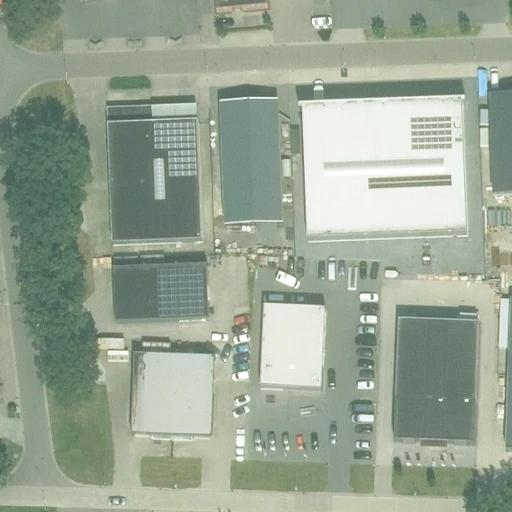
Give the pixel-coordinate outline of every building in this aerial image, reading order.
[(268,9),(266,0),(215,0),(216,14),(232,13),(232,11),(242,10),(242,12),(268,9)] [(511,96),(490,97),(494,197),(511,196),(511,96)] [(221,106),(226,228),(282,226),(277,104),(272,104),(272,106),(255,106),(255,105),(221,106)] [(303,112),(303,113),(308,244),(468,238),(463,107),(463,106),(462,106),(413,108),(389,109),(373,109),(349,110),(304,112),(303,112)] [(198,123),(197,123),(153,125),(153,117),(152,117),(152,118),(144,116),(139,116),(139,109),(107,111),(112,247),(202,243),(198,123)] [(207,267),(113,271),(115,325),(209,322),(208,295),(207,267)] [(326,312),(265,309),(261,390),(283,391),(283,392),(285,392),(285,391),(321,392),(321,394),(323,394),(324,372),(323,372),(326,312)] [(444,445),(474,446),(479,326),(399,323),(394,443),(425,444),(425,448),(444,448),(444,445)] [(132,437),(152,438),(192,439),(212,440),(215,360),(135,357),(132,437)]
